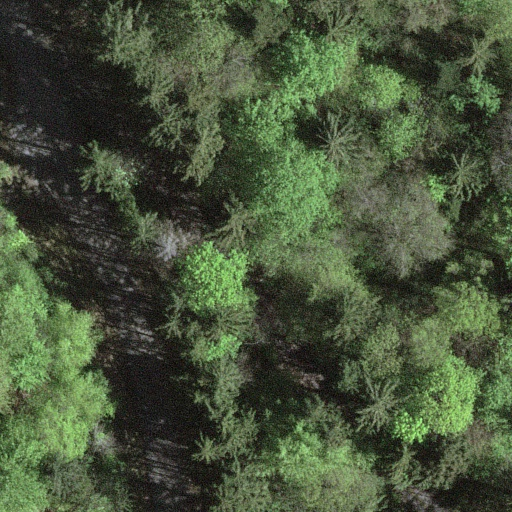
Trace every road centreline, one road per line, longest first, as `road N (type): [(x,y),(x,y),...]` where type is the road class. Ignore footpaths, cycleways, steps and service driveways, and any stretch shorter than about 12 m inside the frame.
road 1 (track): [(466,511),(105,98),(55,116)]
road 2 (track): [(11,0),(144,351),(162,437),(162,511)]
